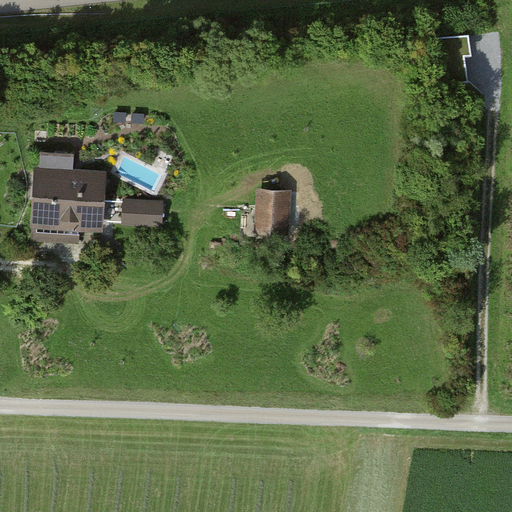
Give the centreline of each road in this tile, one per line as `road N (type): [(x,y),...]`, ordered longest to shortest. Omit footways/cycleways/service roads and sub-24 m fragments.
road 1 (track): [(0,405),(511,423)]
road 2 (track): [(479,422),(496,43)]
